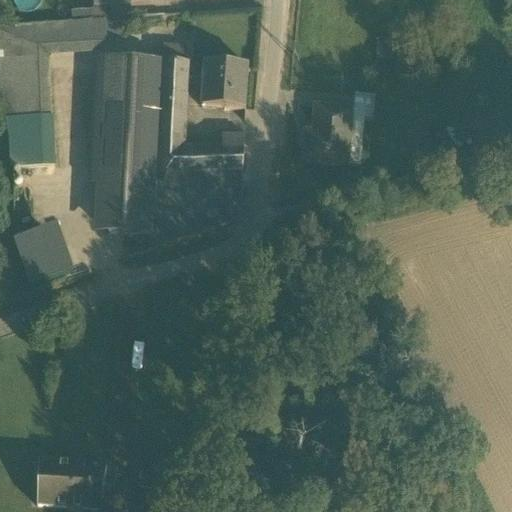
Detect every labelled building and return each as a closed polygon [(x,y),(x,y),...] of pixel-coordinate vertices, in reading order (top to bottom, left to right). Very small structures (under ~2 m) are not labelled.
[(98,0),(100,22),(132,20),(130,3),(129,0),(98,0)] [(0,84),(10,145),(12,171),(54,169),(50,50),(107,46),(105,24),(10,31),(0,31),(0,84)] [(376,60),(402,62),(402,59),(418,60),(418,45),(377,42),(376,60)] [(161,64),(155,187),(242,185),(244,153),(222,154),(222,153),(185,154),(189,65),(187,65),(188,49),(163,47),(162,64),(161,64)] [(116,62),(97,61),(90,189),(96,189),(110,188),(116,62)] [(115,188),(155,187),(161,64),(116,62),(110,188),(115,188)] [(202,110),(245,113),(248,69),(205,66),(203,96),(198,95),(198,106),(202,106),(202,110)] [(303,164),(347,168),(352,112),(315,109),(313,135),(312,146),(305,145),(303,164)] [(222,153),(222,154),(244,153),(245,139),(222,139),(222,153)] [(241,204),(242,185),(155,187),(152,239),(157,249),(158,250),(231,226),(237,220),(240,212),(241,204)] [(115,188),(110,188),(96,189),(95,236),(108,237),(116,237),(152,239),(155,187),(115,188)] [(75,275),(59,227),(15,243),(32,290),(75,275)] [(80,510),(101,511),(104,468),(40,464),(36,507),(66,509),(80,510)] [(137,489),(158,492),(160,480),(139,477),(137,489)]
